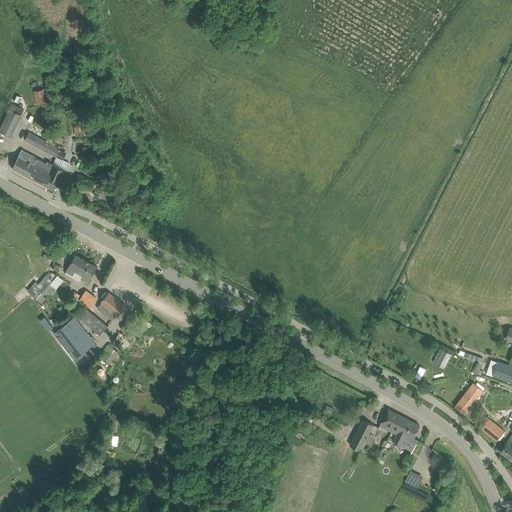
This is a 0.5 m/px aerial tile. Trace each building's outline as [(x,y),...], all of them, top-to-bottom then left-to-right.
[(33,90),(36,105),(46,103),(43,88),(33,90)] [(10,109),(4,121),(0,129),(0,130),(11,136),(21,115),(10,109)] [(73,116),(74,129),(75,129),(75,135),(88,134),(85,115),(73,116)] [(25,140),(60,157),(64,150),(28,132),(25,140)] [(12,168),(47,186),(53,174),(50,172),(44,169),(47,163),(37,158),(38,156),(23,148),(12,168)] [(53,174),(47,186),(54,190),(65,170),(54,164),(50,172),(53,174)] [(74,187),(90,193),(94,181),(79,176),(74,187)] [(81,279),(88,283),(97,266),(75,254),(69,265),(66,271),(73,275),(72,277),(80,281),(81,279)] [(35,295),(34,296),(39,300),(52,285),(45,280),(44,282),(46,283),(39,290),(34,285),(29,289),(35,295)] [(90,307),(96,298),(85,290),(79,300),(90,307)] [(101,301),(102,302),(97,308),(110,318),(115,313),(118,315),(126,306),(109,292),(101,301)] [(77,318),(100,334),(107,324),(84,307),(77,318)] [(46,330),(51,327),(44,316),(39,319),(46,330)] [(55,330),(61,340),(73,359),(95,344),(82,323),(78,326),(72,318),(55,330)] [(100,355),(110,363),(118,353),(108,345),(100,355)] [(432,361),(444,368),(451,353),(439,347),(432,361)] [(511,379),(511,365),(490,358),(485,373),(511,382),(511,379)] [(455,407),(464,414),(483,390),(473,383),(455,407)] [(388,409),(380,425),(397,434),(393,441),(401,445),(405,438),(411,441),(413,438),(415,434),(420,425),(399,415),(391,411),(388,409)] [(481,428),(496,441),(505,431),(489,418),(481,428)] [(350,445),(360,450),(373,425),(363,419),(350,445)] [(507,441),(500,452),(511,460),(511,429),(511,431),(511,442),(511,444),(507,441)] [(404,480),(417,486),(421,478),(407,472),(404,480)]
